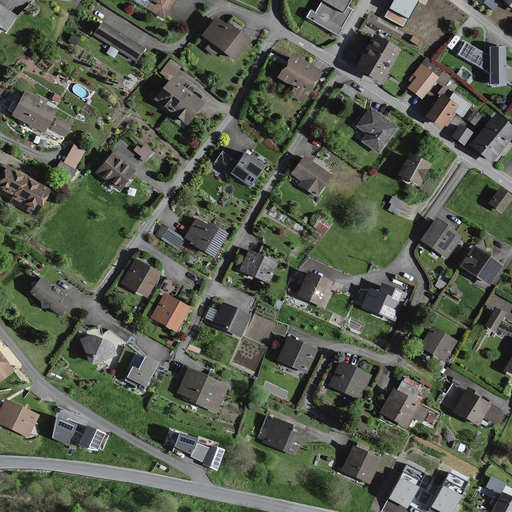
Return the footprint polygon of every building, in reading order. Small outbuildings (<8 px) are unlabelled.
[(175,0),(131,0),(131,1),(160,19),(163,15),(165,16),(175,0)] [(349,0),(314,0),(321,4),(315,14),(309,11),(306,17),(337,36),(352,11),(346,7),(349,0)] [(417,0),(395,0),(386,16),(403,26),(417,0)] [(511,0),(501,0),(511,8),(511,0)] [(17,18),(0,6),(0,32),(1,31),(6,35),(17,18)] [(225,27),(215,19),(202,36),(210,43),(205,49),(216,57),(220,52),(234,62),(250,41),(228,24),(225,27)] [(144,52),(99,23),(91,35),(137,63),(144,52)] [(397,51),(373,37),(355,68),(379,82),(397,51)] [(504,85),(504,83),(510,85),(511,81),(511,68),(504,62),(504,48),(488,49),(488,55),(464,42),(457,54),(488,73),(489,86),(504,85)] [(321,75),(290,55),(276,78),(293,90),(289,96),(302,104),(321,75)] [(451,77),(424,58),(407,82),(411,84),(408,88),(429,103),(441,85),(445,87),(451,77)] [(180,68),(170,60),(159,74),(168,81),(153,101),(187,128),(204,106),(171,79),(180,68)] [(34,98),(24,93),(11,116),(42,133),(44,130),(58,138),(60,135),(63,136),(68,125),(52,117),(55,112),(43,106),(45,102),(35,96),(34,98)] [(470,105),(452,93),(447,100),(439,94),(423,118),(441,130),(444,125),(446,127),(455,114),(461,118),(470,105)] [(396,126),(369,108),(356,127),(364,132),(358,141),(376,154),(396,126)] [(481,117),(474,111),(467,119),(474,125),(481,117)] [(511,137),(511,129),(494,115),(468,147),(490,165),(511,137)] [(472,133),(459,124),(451,137),(463,146),(472,133)] [(134,150),(144,160),(153,151),(143,141),(134,150)] [(83,152),(73,147),(64,163),(74,169),(83,152)] [(250,188),(264,167),(244,154),(238,163),(223,153),(215,165),(250,188)] [(132,172),(111,155),(96,173),(118,190),(132,172)] [(430,168),(406,156),(396,176),(419,188),(430,168)] [(330,176),(302,157),(291,173),(302,181),(299,185),(316,197),(330,176)] [(48,191),(5,167),(0,176),(0,192),(12,199),(10,203),(34,216),(48,191)] [(511,199),(511,197),(500,188),(488,206),(501,215),(511,199)] [(405,205),(392,197),(389,203),(392,205),(389,210),(398,216),(405,205)] [(461,237),(434,218),(418,241),(446,260),(461,237)] [(212,257),(224,236),(206,225),(205,227),(194,220),(184,238),(196,245),(195,247),(212,257)] [(166,230),(161,227),(156,236),(178,249),(183,240),(166,230)] [(502,267),(472,247),(458,267),(488,287),(502,267)] [(276,264),(248,252),(240,271),(268,282),(276,264)] [(157,275),(134,261),(121,283),(145,296),(157,275)] [(333,284),(305,274),(296,298),(324,308),(333,284)] [(68,302),(39,280),(29,293),(58,315),(68,302)] [(405,295),(380,285),(377,293),(368,289),(360,308),(393,323),(405,295)] [(186,309),(163,296),(151,317),(174,331),(186,309)] [(247,317),(221,306),(213,325),(238,336),(247,317)] [(503,316),(494,311),(485,326),(494,331),(503,316)] [(455,341),(430,328),(419,350),(443,362),(455,341)] [(115,355),(111,346),(88,337),(80,340),(89,364),(115,355)] [(315,353),(285,339),(276,361),(305,374),(315,353)] [(0,379),(10,372),(0,359),(0,379)] [(155,365),(144,359),(138,372),(131,369),(125,382),(143,391),(155,365)] [(368,377),(338,365),(329,386),(359,398),(368,377)] [(226,388),(188,370),(178,392),(191,398),(189,401),(215,413),(226,388)] [(417,396),(421,381),(402,375),(398,390),(417,396)] [(479,398),(465,390),(453,413),(477,426),(483,416),(494,422),(498,414),(477,402),(479,398)] [(418,405),(391,391),(379,414),(408,429),(412,420),(420,424),(425,414),(416,409),(418,405)] [(37,415),(2,400),(0,405),(0,425),(28,437),(37,415)] [(68,444),(69,441),(77,425),(58,417),(54,438),(68,444)] [(274,421),(265,443),(292,454),(302,432),(274,421)] [(77,425),(69,441),(79,445),(87,429),(77,425)] [(88,427),(87,429),(79,445),(88,448),(96,451),(98,448),(103,449),(107,435),(88,427)] [(192,454),(197,443),(197,439),(170,429),(166,442),(175,446),(192,454)] [(211,449),(197,443),(192,454),(191,456),(217,470),(224,450),(212,446),(211,449)] [(377,459),(353,449),(343,472),(368,482),(377,459)] [(425,474),(407,464),(390,498),(407,507),(425,474)] [(451,511),(467,482),(450,473),(432,507),(442,511),(451,511)] [(499,491),(503,480),(490,475),(486,486),(499,491)] [(494,511),(511,511),(511,498),(502,494),(493,511),(494,511)]
